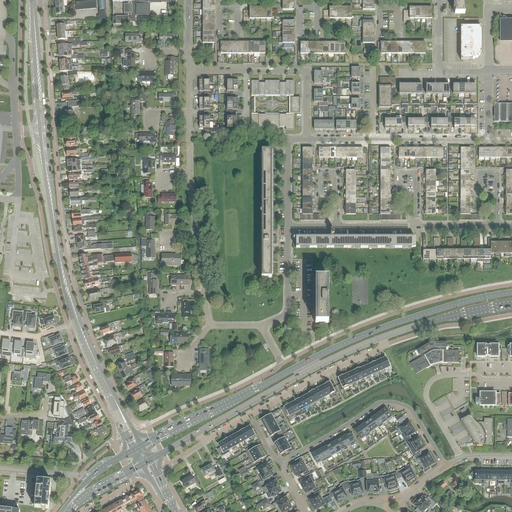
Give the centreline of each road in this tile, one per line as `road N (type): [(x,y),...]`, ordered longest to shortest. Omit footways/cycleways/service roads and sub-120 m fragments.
road 1 (residential): [(85,319),(61,229),(43,7)]
road 2 (primary): [(511,292),(390,324),(251,391)]
road 3 (primary): [(190,437),(387,335)]
road 4 (residential): [(284,463),(378,402),(394,402),(409,407),(446,466)]
road 5 (residential): [(206,439),(381,345)]
road 6 (primary): [(40,130),(74,323)]
road 7 (primary): [(80,321),(61,256),(46,130)]
road 8 (residential): [(373,139),(488,138),(488,71)]
road 9 (residential): [(306,139),(306,70),(245,70)]
road 10 (primary): [(387,335),(511,304)]
road 11 (primary): [(46,130),(33,5)]
road 12 (primary): [(33,5),(40,130)]
road 13 (primary): [(251,391),(141,445)]
